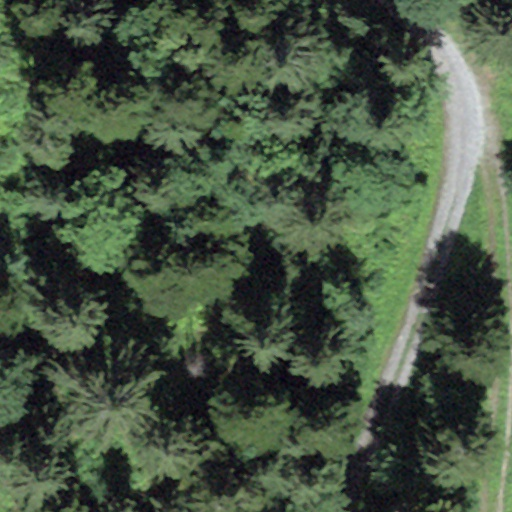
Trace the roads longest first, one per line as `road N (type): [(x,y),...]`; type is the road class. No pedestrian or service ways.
road 1 (track): [(390,0),(453,70),(467,111),(465,147),(447,230),(398,376),(335,511)]
road 2 (track): [(467,111),(495,169),(510,294),(497,511)]
